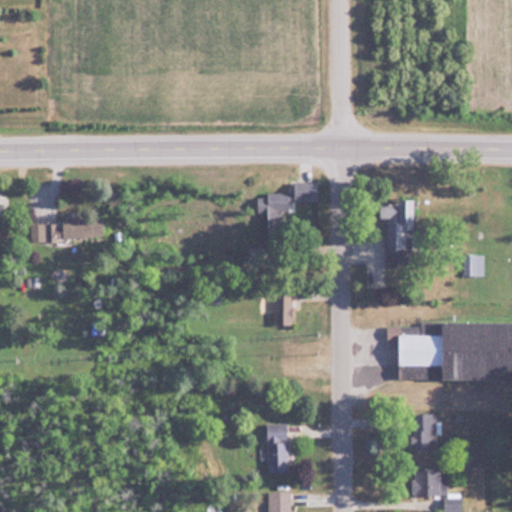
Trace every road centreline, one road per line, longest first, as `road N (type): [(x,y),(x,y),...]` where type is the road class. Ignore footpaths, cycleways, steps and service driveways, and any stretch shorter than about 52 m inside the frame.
road 1 (primary): [(0,147),(511,156)]
road 2 (residential): [(344,511),(341,0)]
